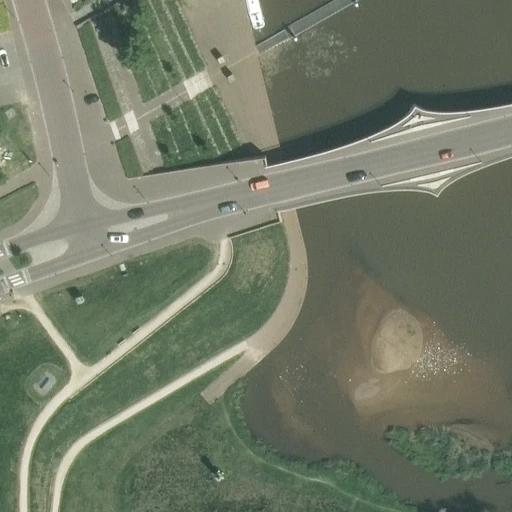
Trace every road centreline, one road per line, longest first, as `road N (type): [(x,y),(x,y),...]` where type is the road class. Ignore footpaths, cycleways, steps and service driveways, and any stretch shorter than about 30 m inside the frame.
road 1 (tertiary): [(84,235),(511,127)]
road 2 (tertiary): [(84,235),(27,0)]
